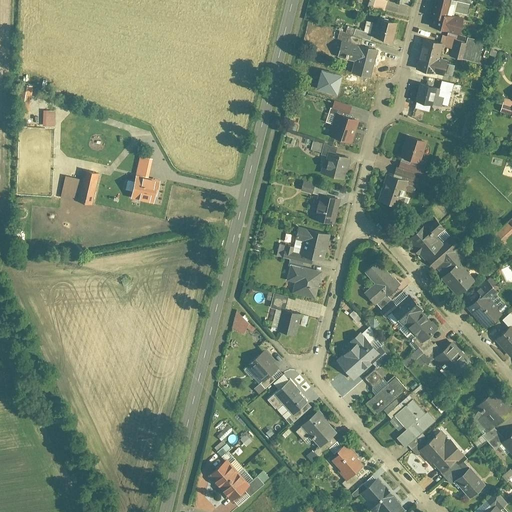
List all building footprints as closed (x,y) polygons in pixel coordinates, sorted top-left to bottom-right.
[(448,14),(451,0),(434,0),(430,14),(433,15),(430,26),(461,34),(465,19),(450,15),(448,14)] [(495,0),(493,5),(504,9),(507,0),(495,0)] [(392,41),(398,22),(377,15),(371,34),(373,35),(392,41)] [(371,40),(373,35),(371,34),(356,29),(354,34),(363,37),(371,40)] [(361,44),(363,37),(354,34),(340,30),(337,38),(343,39),(361,44)] [(454,46),(456,38),(443,35),(441,43),(444,44),(454,46)] [(484,41),(468,37),(467,42),(463,58),(478,62),(484,41)] [(440,57),(444,44),(441,43),(425,38),(417,68),(444,76),(445,73),(448,63),(449,59),(440,57)] [(451,55),(463,58),(467,42),(456,38),(454,46),(451,55)] [(361,44),(343,39),(338,56),(354,60),(351,72),(371,77),(378,49),(361,44)] [(448,63),(445,73),(452,75),(455,64),(448,63)] [(341,75),(321,70),(316,88),(337,93),(341,75)] [(432,105),(437,87),(420,82),(415,101),(432,105)] [(29,114),(32,85),(19,83),(16,113),(29,114)] [(332,108),(350,114),(353,104),(335,98),(332,108)] [(511,113),(511,99),(505,98),(501,111),(511,113)] [(55,127),(55,110),(43,109),(42,126),(55,127)] [(330,136),(352,143),(360,120),(338,113),(330,136)] [(401,158),(420,163),(426,140),(407,135),(401,158)] [(321,153),(328,155),(329,151),(333,152),(335,146),(324,143),(321,153)] [(322,171),(345,179),(351,158),(333,152),(329,151),(328,155),(322,171)] [(12,155),(12,164),(20,165),(21,156),(12,155)] [(148,179),(152,160),(140,157),(136,176),(148,179)] [(433,170),(401,161),(399,169),(428,176),(431,177),(433,170)] [(427,183),(428,176),(399,169),(396,168),(394,174),(410,178),(427,183)] [(62,198),(76,201),(75,202),(91,205),(92,204),(98,173),(82,170),(80,180),(66,178),(62,198)] [(402,206),(410,178),(394,174),(387,172),(379,200),(402,206)] [(136,176),(131,196),(154,202),(159,182),(148,179),(136,176)] [(318,193),(327,195),(330,185),(304,179),(302,190),(318,193)] [(106,192),(98,190),(95,203),(103,205),(106,192)] [(335,225),(341,199),(327,195),(318,193),(312,219),(335,225)] [(407,237),(425,258),(428,257),(444,243),(436,234),(445,226),(437,217),(428,224),(426,221),(407,237)] [(511,232),(511,224),(509,221),(497,233),(504,241),(511,232)] [(325,258),(331,233),(299,225),(296,238),(303,239),(300,252),(313,255),(325,258)] [(444,243),(428,257),(436,267),(445,259),(452,267),(460,260),(463,258),(456,250),(461,245),(453,235),(444,243)] [(312,263),(313,255),(300,252),(285,249),(283,256),(312,263)] [(366,290),(377,303),(388,293),(401,283),(379,258),(365,270),(375,282),(366,290)] [(476,280),(460,260),(452,267),(442,275),(459,295),(476,280)] [(316,298),(322,270),(291,263),(288,279),(295,281),(293,292),(316,298)] [(467,306),(487,327),(504,312),(491,298),(499,291),(487,278),(475,289),(480,294),(467,306)] [(282,307),(286,308),(289,295),(274,291),(271,305),(282,307)] [(393,308),(406,323),(421,310),(424,308),(410,292),(397,304),(393,308)] [(381,308),(392,298),(388,293),(377,303),(381,308)] [(393,308),(397,304),(392,298),(381,308),(380,309),(385,314),(393,308)] [(297,334),(302,312),(286,308),(282,307),(277,329),(297,334)] [(254,332),(257,328),(237,310),(233,327),(244,333),(248,326),(254,332)] [(406,323),(422,341),(428,336),(437,328),(421,310),(406,323)] [(495,338),(511,356),(511,355),(511,323),(511,324),(495,338)] [(337,359),(355,379),(374,361),(383,354),(378,349),(361,330),(350,340),(354,344),(337,359)] [(419,344),(424,351),(434,343),(428,336),(422,341),(419,344)] [(473,362),(453,340),(443,349),(434,357),(453,379),(473,362)] [(434,357),(443,349),(436,341),(434,343),(424,351),(431,359),(434,357)] [(383,354),(374,361),(379,367),(392,356),(382,345),(378,349),(383,354)] [(403,360),(407,365),(414,359),(421,367),(430,359),(420,346),(403,360)] [(278,367),(279,366),(275,361),(276,359),(266,348),(249,364),(264,380),(278,367)] [(283,371),(278,367),(264,380),(255,388),(259,393),(283,371)] [(283,373),(273,382),(278,387),(288,378),(283,373)] [(380,410),(407,386),(396,374),(369,398),(380,410)] [(310,398),(291,377),(274,392),(294,413),(310,398)] [(496,425),(511,411),(511,405),(496,387),(477,403),(496,425)] [(415,397),(396,414),(407,427),(397,436),(406,446),(435,421),(415,397)] [(338,428),(319,408),(301,425),(320,445),(332,433),(338,428)] [(502,441),(505,438),(494,426),(483,435),(494,448),(502,441)] [(463,453),(442,428),(421,447),(442,471),(455,460),(463,453)] [(253,439),(246,430),(239,436),(246,444),(253,439)] [(511,452),(511,432),(505,438),(502,441),(511,452)] [(338,440),(332,433),(320,445),(314,450),(320,456),(338,440)] [(359,454),(347,441),(337,450),(339,452),(332,459),(342,469),(340,471),(347,479),(364,463),(358,456),(359,454)] [(225,442),(217,450),(221,454),(230,446),(225,442)] [(314,461),(320,456),(314,450),(313,448),(307,454),(314,461)] [(209,473),(232,500),(246,488),(251,484),(228,457),(209,473)] [(459,464),(446,475),(451,482),(455,478),(470,466),(464,459),(459,464)] [(455,460),(442,471),(446,475),(459,464),(455,460)] [(470,466),(455,478),(470,496),(486,482),(471,465),(470,466)] [(361,493),(377,478),(372,474),(352,493),(356,498),(361,493)] [(251,484),(246,488),(251,494),(265,482),(260,477),(251,484)] [(401,502),(378,477),(377,478),(361,493),(377,511),(389,511),(400,503),(401,502)] [(496,504),(500,508),(508,502),(497,490),(487,499),(493,507),(496,504)] [(406,511),(407,511),(400,503),(389,511),(406,511)]
